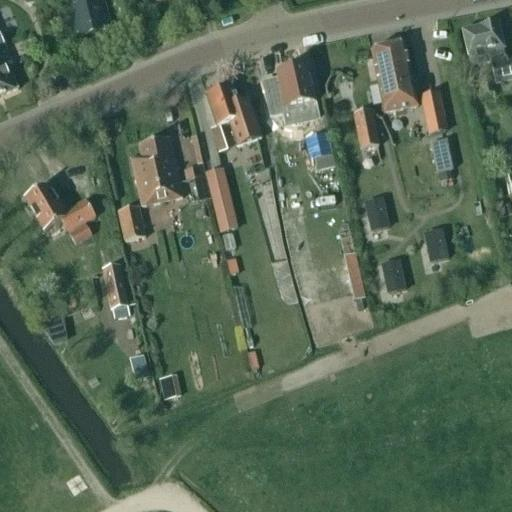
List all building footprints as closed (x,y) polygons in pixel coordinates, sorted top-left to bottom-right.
[(110,31),(101,0),(70,0),(66,1),(75,40),(110,31)] [(505,56),(498,25),(480,29),(480,30),(462,34),(468,61),(470,69),(493,64),(493,67),(491,67),(496,86),(511,82),(511,62),(501,65),(500,62),(505,61),(504,57),(505,56)] [(0,99),(18,92),(7,68),(12,66),(0,38),(0,99)] [(34,40),(28,43),(34,57),(40,54),(34,40)] [(417,110),(404,47),(371,54),(384,117),(417,110)] [(314,108),(306,70),(278,76),(286,113),(300,110),(304,127),(317,124),(313,108),(314,108)] [(484,96),(493,94),(490,78),(480,80),(484,96)] [(237,107),(231,89),(206,98),(216,130),(229,126),(237,150),(261,142),(248,103),(237,107)] [(445,135),(436,96),(421,100),(429,139),(445,135)] [(353,117),(360,154),(378,150),(371,113),(353,117)] [(335,170),(327,137),(304,142),(309,164),(314,163),(316,174),(335,170)] [(139,148),(142,160),(131,163),(142,211),(182,201),(168,141),(139,148)] [(433,145),(435,174),(450,173),(448,144),(433,145)] [(184,174),(186,184),(202,181),(200,171),(184,174)] [(221,174),(206,178),(220,236),(236,232),(221,174)] [(205,181),(193,184),(198,205),(210,203),(205,181)] [(68,236),(95,220),(86,204),(66,216),(58,201),(56,202),(48,188),(24,202),(44,235),(61,225),(68,236)] [(365,205),(370,235),(388,232),(384,202),(365,205)] [(145,242),(138,210),(118,215),(125,246),(145,242)] [(92,239),(86,229),(69,238),(75,249),(92,239)] [(424,235),(428,266),(447,263),(443,233),(424,235)] [(234,263),(226,265),(229,279),(237,277),(234,263)] [(402,265),(382,267),(385,297),(405,295),(402,265)] [(119,270),(103,273),(112,313),(113,313),(115,323),(129,320),(126,310),(128,309),(119,270)] [(142,361),(131,364),(136,383),(147,381),(142,361)] [(177,399),(175,379),(161,381),(164,401),(177,399)]
